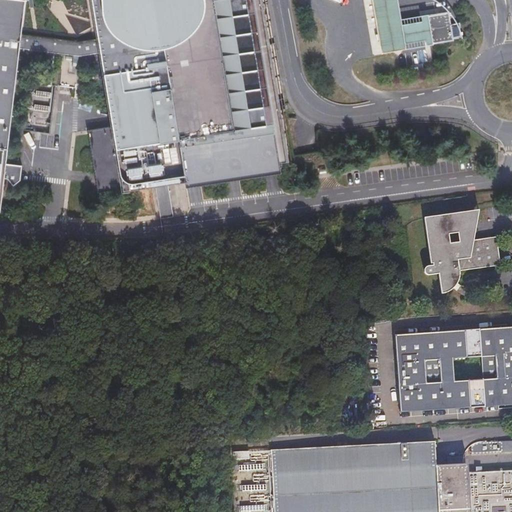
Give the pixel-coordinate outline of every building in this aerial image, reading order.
[(0,0),(0,217),(6,218),(24,51),(26,38),(30,3),(29,0),(0,0)] [(95,0),(103,41),(105,55),(128,193),(287,176),(254,0),(95,0)] [(397,0),(373,0),(375,11),(381,51),(453,41),(448,12),(427,15),(401,19),(399,8),(397,0)] [(81,45),(26,38),(24,51),(82,58),(105,55),(103,41),(81,45)] [(480,211),(447,216),(453,261),(458,261),(457,246),(458,243),(474,241),(480,211)] [(453,261),(447,216),(425,218),(430,264),(434,264),(434,266),(430,267),(424,269),(424,272),(426,276),(439,274),(441,294),(448,292),(454,288),(459,279),(460,271),(501,266),(498,238),(474,241),(458,243),(457,246),(458,261),(453,261)] [(511,406),(511,328),(392,335),(397,412),(511,406)] [(511,441),(471,442),(471,453),(511,452),(511,441)] [(511,452),(433,458),(432,444),(266,454),(269,511),(511,511),(511,505),(509,505),(509,493),(511,492),(511,452)]
